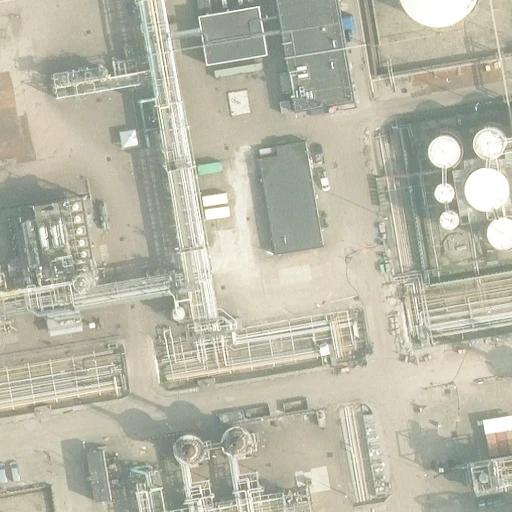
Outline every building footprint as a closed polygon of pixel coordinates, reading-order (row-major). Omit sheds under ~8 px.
[(277,0),(280,17),(297,114),(355,104),(339,0),(277,0)] [(476,0),(398,0),(401,6),(405,13),(410,19),(417,23),(424,26),(431,28),(439,28),(447,27),(454,25),(461,21),(467,16),(472,10),(475,3),(476,0)] [(260,10),(202,20),(209,67),(267,58),(260,10)] [(506,145),(506,144),(505,139),(502,134),(498,130),(494,129),(491,128),(485,129),(481,131),(479,132),(475,138),(474,144),(475,150),(479,156),(483,159),(489,160),(496,159),(501,156),(504,151),(506,145)] [(463,151),(463,150),(462,144),(458,139),(453,135),(448,134),(442,135),(436,138),(432,143),(431,149),(432,156),(435,161),(440,165),(446,166),(452,165),(458,162),(461,157),(463,151)] [(307,141),(258,150),(277,255),(326,246),(307,141)] [(510,193),(510,188),(510,183),(508,178),(505,174),(502,170),(498,167),(493,166),(488,165),(484,165),(479,166),(474,169),(471,172),(468,176),(466,180),(464,185),(464,190),(466,195),(468,199),(471,203),(474,207),(479,209),(484,210),(488,210),(493,210),(498,208),(502,205),(505,202),(508,197),(510,193)] [(511,216),(505,214),(499,215),(494,217),(490,222),(487,227),(487,233),(490,238),(493,243),(499,246),(505,246),(510,245),(511,243),(511,216)] [(250,450),(251,449),(249,442),(246,437),(241,433),(234,431),(227,433),(221,436),(217,441),(216,448),(217,454),(220,460),(225,464),(232,466),(239,465),(243,463),(245,461),(249,456),(250,450)] [(205,459),(204,452),(201,447),(197,444),(193,442),(190,441),(184,442),(179,444),(177,446),(173,450),(172,454),(171,458),(172,464),(176,470),(180,473),(184,475),(187,476),(194,475),(200,471),(204,466),(205,459)] [(104,454),(89,457),(97,504),(112,502),(104,454)]
